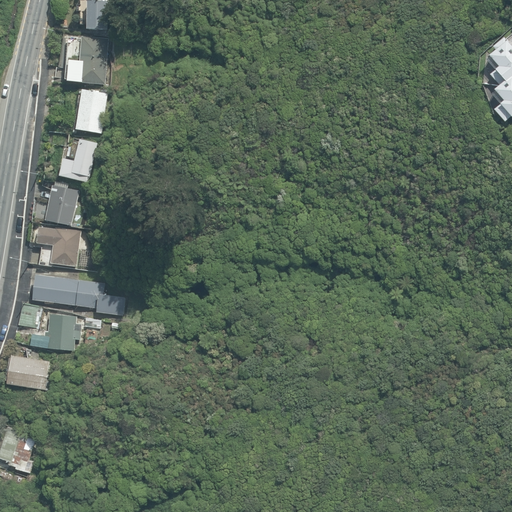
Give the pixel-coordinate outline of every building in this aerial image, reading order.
[(90,29),(109,30),(110,1),(90,1),(90,29)] [(83,83),(106,85),(109,39),(83,37),(81,61),(71,61),(70,69),(57,68),(56,77),(70,79),(69,81),(83,82),(83,83)] [(78,129),(102,133),(109,94),(84,90),(78,129)] [(61,176),(88,182),(89,176),(90,176),(98,143),(81,139),(76,161),(65,159),(61,176)] [(48,220),(73,225),(80,190),(55,185),(48,220)] [(57,264),(77,266),(82,231),(57,228),(56,229),(40,227),(38,243),(54,245),(54,248),(43,246),(41,264),(57,266),(57,264)] [(98,312),(124,315),(127,298),(105,295),(106,284),(38,275),(35,299),(99,307),(98,312)] [(20,324),(40,328),(44,307),(24,303),(20,324)] [(49,348),(74,350),(76,330),(80,331),(81,320),(77,319),(77,315),(52,313),(50,332),(48,332),(47,336),(50,336),(49,348)] [(138,347),(143,357),(153,351),(152,349),(162,344),(158,337),(138,347)] [(10,383),(46,389),(51,361),(14,355),(10,383)] [(17,469),(31,473),(35,461),(29,460),(36,438),(24,434),(25,431),(9,426),(0,454),(0,457),(12,461),(11,464),(18,466),(17,469)] [(0,507),(4,509),(9,493),(0,490),(0,507)] [(16,492),(12,505),(17,507),(22,494),(16,492)] [(30,494),(23,511),(32,511),(38,496),(30,494)]
